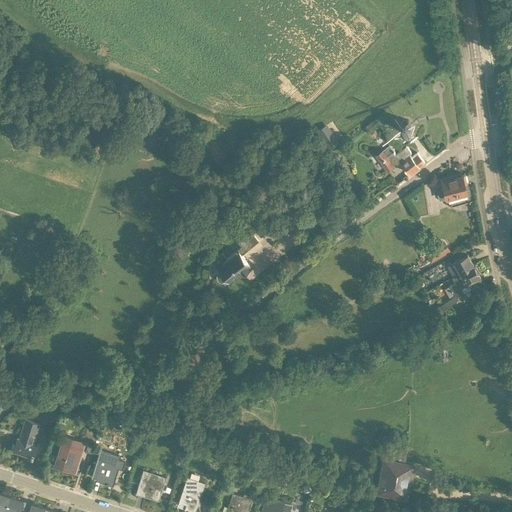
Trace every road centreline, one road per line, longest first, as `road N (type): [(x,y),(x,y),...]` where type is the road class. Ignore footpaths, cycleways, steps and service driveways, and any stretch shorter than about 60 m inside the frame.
road 1 (residential): [(0,415),(64,381),(174,374),(451,151),(486,139)]
road 2 (secondary): [(511,271),(486,139)]
road 3 (residential): [(115,511),(0,474)]
